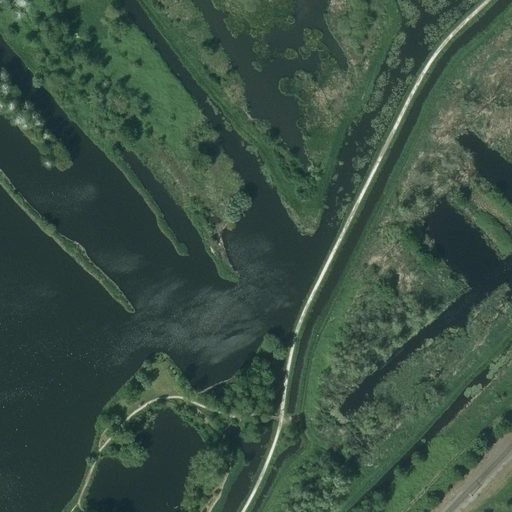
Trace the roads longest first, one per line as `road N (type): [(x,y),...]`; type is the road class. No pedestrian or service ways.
road 1 (track): [(511,10),(441,87),(315,345),(298,418),(279,418)]
road 2 (track): [(368,476),(511,331)]
road 3 (track): [(294,422),(319,438),(290,460),(265,511)]
